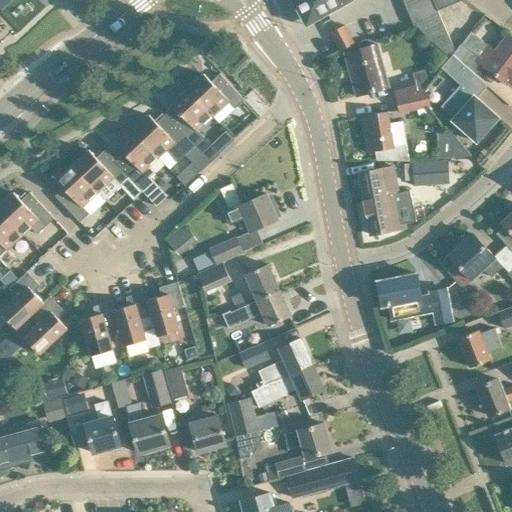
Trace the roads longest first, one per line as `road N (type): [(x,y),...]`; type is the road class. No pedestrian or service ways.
road 1 (residential): [(77,271),(155,230),(302,91)]
road 2 (tertiary): [(434,511),(361,337),(343,266)]
road 3 (residential): [(199,511),(192,491),(164,477),(20,489),(0,501)]
road 4 (residential): [(343,266),(403,248),(511,154)]
road 5 (tertiary): [(0,116),(142,0)]
road 6 (tertiary): [(343,266),(302,91)]
